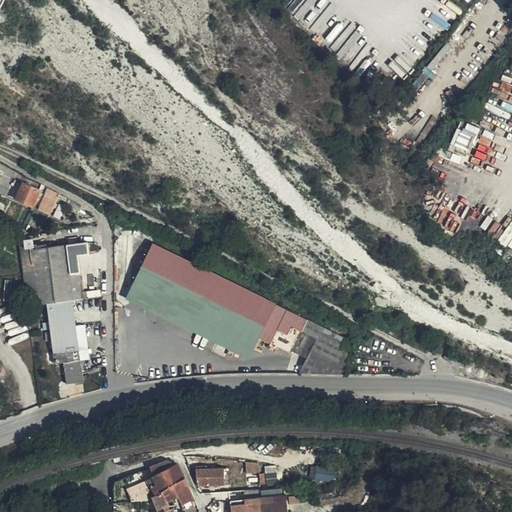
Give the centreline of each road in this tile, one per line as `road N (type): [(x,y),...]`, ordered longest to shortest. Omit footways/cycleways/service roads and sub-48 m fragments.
road 1 (unclassified): [(0,433),(114,394),(195,384),(422,385),(511,400)]
road 2 (track): [(445,387),(431,362),(389,337),(0,145)]
road 3 (unknown): [(107,479),(179,452),(284,459)]
